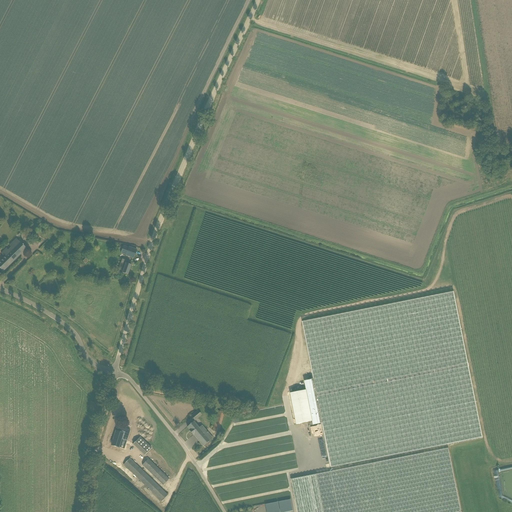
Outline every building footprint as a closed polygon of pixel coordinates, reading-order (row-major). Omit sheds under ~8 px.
[(13,249),(0,262),(0,268),(3,272),(26,249),(17,239),(10,245),(13,249)] [(134,258),(136,250),(128,247),(125,255),(134,258)] [(129,265),(130,262),(122,259),(118,271),(128,275),(131,266),(129,265)] [(304,381),(306,390),(312,421),(313,425),(322,423),(331,468),(483,438),(454,292),(302,322),(314,379),(304,381)] [(309,422),(312,421),(306,390),(290,393),(297,424),(309,422)] [(201,415),(198,411),(191,416),(195,421),(201,415)] [(218,411),(213,430),(219,432),(224,413),(218,411)] [(204,446),(213,438),(202,425),(199,428),(193,422),(187,427),(190,430),(189,431),(193,435),(194,435),(204,446)] [(116,431),(111,445),(119,448),(122,439),(126,440),(127,436),(123,435),(124,434),(116,431)] [(146,455),(153,447),(141,437),(134,444),(146,455)] [(297,511),(494,511),(480,442),(302,477),(291,480),(297,511)] [(168,495),(130,459),(124,465),(162,501),(168,495)] [(142,465),(163,485),(169,479),(148,459),(142,465)] [(292,500),(265,503),(266,511),(288,511),(293,511),(292,500)]
